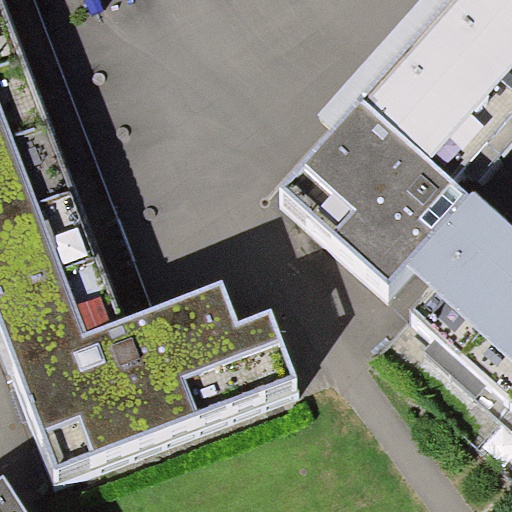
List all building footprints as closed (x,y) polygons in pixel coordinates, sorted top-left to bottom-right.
[(0,0),(0,320),(18,367),(134,323),(11,0),(0,0)] [(408,288),(492,196),(511,173),(511,0),(469,0),(418,58),(299,191),(408,288)] [(408,288),(511,381),(511,214),(492,196),(408,288)] [(134,323),(18,367),(62,487),(316,392),(289,322),(257,334),(238,284),(134,323)] [(25,511),(14,494),(0,503),(0,511),(25,511)]
